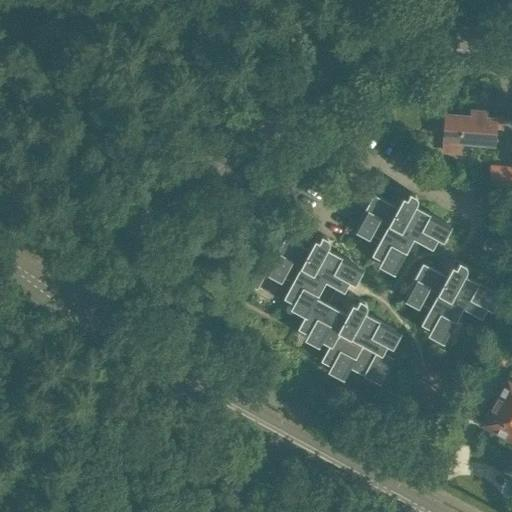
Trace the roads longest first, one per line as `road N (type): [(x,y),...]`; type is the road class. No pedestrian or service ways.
road 1 (residential): [(511,48),(388,37),(363,45),(39,286)]
road 2 (secondary): [(427,511),(39,286)]
